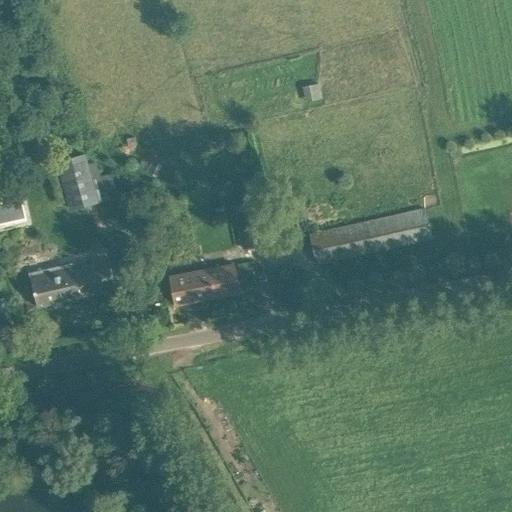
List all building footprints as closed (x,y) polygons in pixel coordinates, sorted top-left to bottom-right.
[(58,162),(70,211),(118,198),(111,172),(100,175),(95,158),(88,160),(87,154),(58,162)] [(245,248),(267,244),(259,201),(237,205),(245,248)] [(309,234),(312,244),(316,264),(432,237),(425,208),(309,234)] [(29,273),(32,287),(37,306),(115,288),(108,260),(83,266),(82,261),(29,273)] [(233,264),(169,276),(174,306),(239,293),(233,264)]
